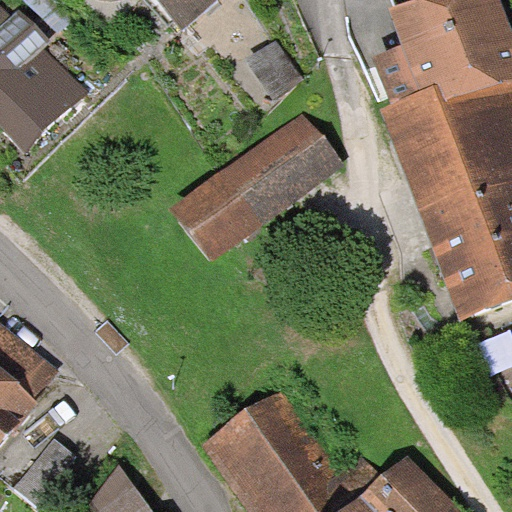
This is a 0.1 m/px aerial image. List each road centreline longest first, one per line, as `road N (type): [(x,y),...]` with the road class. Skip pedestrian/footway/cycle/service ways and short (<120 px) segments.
road 1 (track): [(478,511),(372,344),(353,248),(351,143),(326,0)]
road 2 (residential): [(195,511),(74,341),(0,265)]
